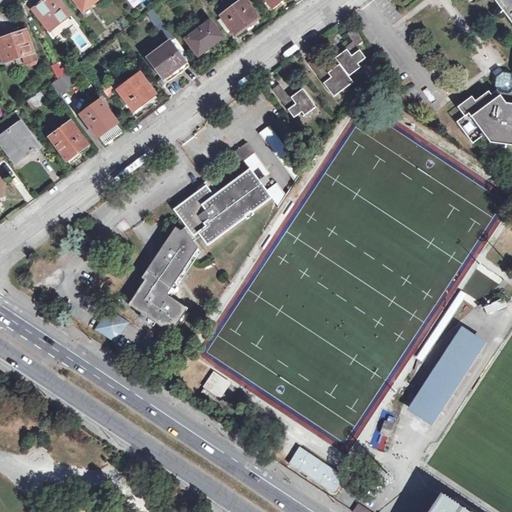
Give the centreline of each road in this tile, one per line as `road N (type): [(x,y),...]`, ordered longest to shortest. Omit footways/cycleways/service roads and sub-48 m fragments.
road 1 (unclassified): [(331,0),(0,253)]
road 2 (secondary): [(297,511),(0,307)]
road 3 (secondary): [(0,349),(238,511)]
